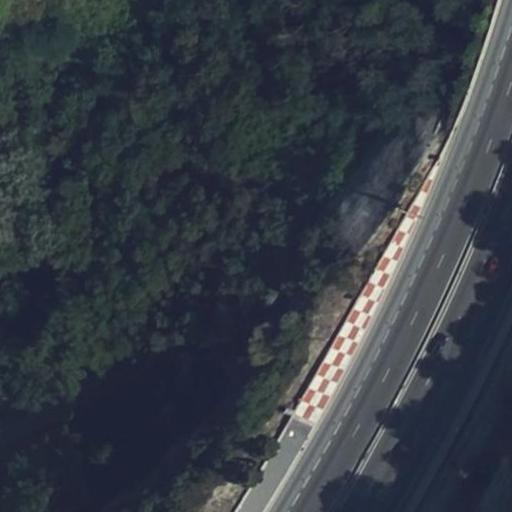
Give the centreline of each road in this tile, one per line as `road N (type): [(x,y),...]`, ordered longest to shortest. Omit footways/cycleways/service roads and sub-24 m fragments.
road 1 (motorway): [(511,55),(403,325),(297,511)]
road 2 (motorway): [(364,511),(511,218)]
